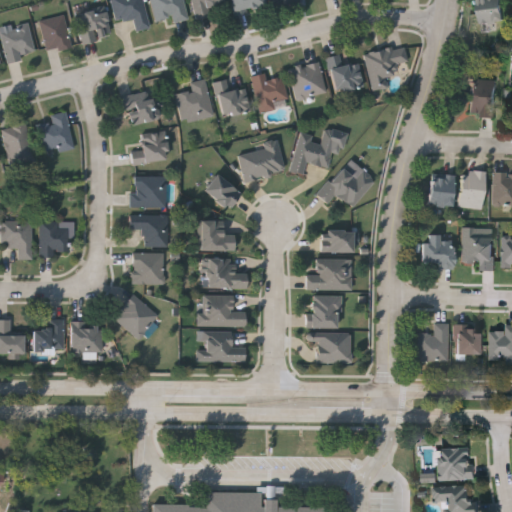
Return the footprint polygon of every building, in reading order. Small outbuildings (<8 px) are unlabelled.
[(116,21),(111,0),(144,0),(150,28),(137,30),(134,18),(116,21)] [(156,20),(151,0),(183,0),(188,19),(174,22),(173,17),(156,20)] [(222,0),(223,2),(209,4),(211,16),(196,19),(192,0),(222,0)] [(234,15),(230,0),(264,0),(266,6),(234,15)] [(271,0),(299,0),(300,1),(273,8),(271,0)] [(501,0),(503,21),(479,22),(478,0),(501,0)] [(82,43),(75,14),(105,7),(112,36),(82,43)] [(45,52),(41,19),(65,16),(70,48),(45,52)] [(7,63),(0,27),(29,22),(34,52),(23,54),(24,60),(7,63)] [(372,90),(365,52),(405,46),(408,62),(396,64),(397,74),(386,76),(388,87),(372,90)] [(359,62),(364,87),(334,93),(327,57),(342,54),(344,64),(359,62)] [(296,99),(290,67),(320,61),(326,93),(296,99)] [(252,76),(271,72),(273,78),(283,76),(288,99),(275,102),(276,109),(260,113),(252,76)] [(495,78),(495,116),(471,116),(471,78),(495,78)] [(213,116),(182,122),(177,93),(192,90),(190,82),(206,79),(213,116)] [(222,117),(214,82),(228,79),(230,90),(245,86),(251,110),(222,117)] [(124,94),(153,91),(157,122),(128,125),(124,94)] [(74,148),(43,153),(38,124),(52,122),(50,114),(67,111),(74,148)] [(3,129),(26,123),(35,161),(13,167),(3,129)] [(328,167),(307,162),(303,175),(290,172),(299,134),(322,140),(325,129),(337,132),(328,167)] [(142,133),(166,131),(168,161),(133,163),(132,152),(143,151),(142,133)] [(265,150),(239,155),(244,181),(285,173),(278,139),(263,142),(265,150)] [(353,206),(338,194),(329,204),(317,194),(340,167),(355,180),(363,171),(374,180),(353,206)] [(486,172),(483,209),(459,207),(463,170),(486,172)] [(511,172),(511,210),(493,210),(493,172),(511,172)] [(242,194),(229,210),(204,190),(216,174),(242,194)] [(454,206),(431,206),(431,174),(454,174),(454,206)] [(166,176),(166,207),(131,207),(131,176),(166,176)] [(168,215),(168,246),(143,246),(143,229),(130,229),(130,215),(168,215)] [(198,220),(224,220),(224,234),(234,234),(234,250),(198,250),(198,220)] [(19,259),(19,247),(1,247),(1,221),(32,221),(32,259),(19,259)] [(68,221),(68,255),(41,256),(40,221),(68,221)] [(481,262),(462,262),(462,227),(478,227),(478,237),(494,237),(494,269),(481,269),(481,262)] [(353,252),(322,252),(322,229),(353,229),(353,252)] [(454,267),(422,267),(422,243),(428,243),(428,236),(439,236),(439,240),(454,240),(454,267)] [(511,265),(503,265),(503,236),(511,236),(511,265)] [(165,252),(165,283),(133,283),(133,252),(165,252)] [(246,288),(206,288),(206,258),(236,258),(236,270),(246,270),(246,288)] [(350,290),(306,290),(306,274),(317,274),(317,258),(350,258),(350,290)] [(139,340),(113,317),(134,294),(159,317),(139,340)] [(246,327),(197,327),(197,313),(204,313),(204,295),(234,295),(234,311),(246,311),(246,327)] [(339,296),(339,329),(311,329),(311,296),(339,296)] [(51,329),(51,318),(64,318),(64,351),(34,351),(34,329),(51,329)] [(0,320),(11,320),(11,335),(24,335),(24,355),(0,355),(0,320)] [(102,322),(102,352),(72,352),(72,322),(102,322)] [(418,333),(434,333),(434,324),(448,324),(448,361),(418,361),(418,333)] [(511,324),(511,359),(490,359),(490,331),(506,331),(506,324),(511,324)] [(485,355),(453,355),(454,325),(485,326),(485,355)] [(245,362),(197,362),(197,331),(233,331),(233,345),(245,345),(245,362)] [(308,342),(308,332),(351,333),(351,363),(317,363),(317,342),(308,342)] [(439,447),(473,447),(473,478),(439,478),(439,447)] [(437,473),(423,473),(423,483),(437,482),(437,473)] [(447,511),(447,499),(434,499),(433,485),(468,484),(468,497),(478,497),(478,511),(447,511)]
